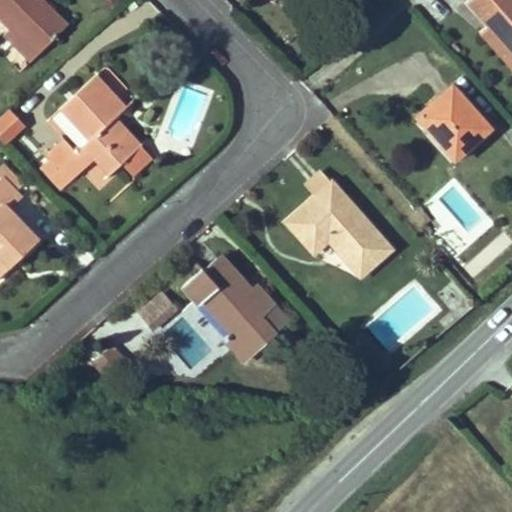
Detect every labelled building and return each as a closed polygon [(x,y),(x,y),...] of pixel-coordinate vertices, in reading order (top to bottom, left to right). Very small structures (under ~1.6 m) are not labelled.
[(69,25),(44,0),(0,0),(0,13),(15,30),(39,54),(69,25)] [(511,0),(473,0),(469,4),(491,27),(495,33),(492,36),(511,57),(511,0)] [(511,57),(492,36),(495,33),(491,27),(482,35),(511,69),(511,57)] [(39,54),(15,30),(7,37),(31,61),(39,54)] [(131,155),(139,146),(115,120),(126,109),(95,78),(63,108),(92,140),(78,152),(66,140),(50,154),(53,157),(42,167),(64,189),(98,159),(112,174),(113,173),(121,166),(132,176),(142,166),(131,155)] [(491,130),(454,86),(419,118),(456,160),(491,130)] [(0,115),(0,140),(5,146),(26,126),(9,108),(0,115)] [(149,159),(149,157),(139,146),(131,155),(142,166),(149,159)] [(0,278),(40,242),(10,211),(22,200),(16,193),(26,184),(5,163),(0,168),(0,177),(3,180),(0,183),(0,278)] [(391,249),(323,174),(305,189),(314,199),(288,222),(314,252),(330,239),(335,234),(343,243),(338,247),(362,275),(391,249)] [(426,220),(417,210),(409,219),(417,228),(426,220)] [(343,243),(335,234),(330,239),(338,247),(343,243)] [(275,307),(257,284),(251,289),(221,255),(204,271),(202,269),(184,286),(201,304),(203,302),(234,335),(238,331),(250,343),(268,327),(262,319),(275,307)] [(153,331),(178,309),(161,290),(136,312),(153,331)] [(245,360),(275,334),(268,327),(250,343),(238,331),(234,335),(227,341),(245,360)]
